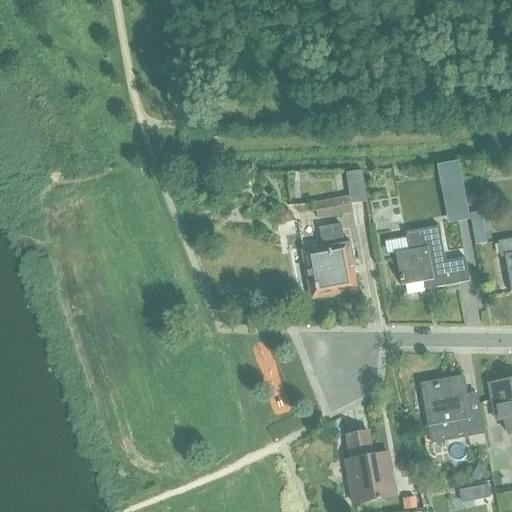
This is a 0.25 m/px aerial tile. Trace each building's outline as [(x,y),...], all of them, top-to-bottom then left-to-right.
[(440,185),(446,184),(462,181),(458,162),(436,166),(440,185)] [(350,205),(366,202),(361,172),(345,175),(349,196),(350,205)] [(313,203),(317,220),(352,213),(350,205),(349,196),(313,203)] [(484,212),(472,214),(478,246),(490,244),(484,212)] [(316,291),(317,298),(355,291),(352,275),(350,275),(349,268),(355,267),(350,243),(344,244),(341,225),(319,229),(322,249),(303,253),(306,267),(310,287),(314,286),(315,291),(316,291)] [(422,283),(424,291),(470,282),(465,259),(446,263),(439,227),(405,234),(408,252),(395,255),(401,287),(422,283)] [(511,239),(498,242),(500,257),(504,257),(511,293),(511,292),(511,239)] [(421,390),(430,444),(484,435),(480,413),(469,415),(462,377),(446,380),(447,385),(421,390)] [(511,381),(488,386),(495,423),(506,421),(508,434),(511,433),(511,381)] [(346,436),(352,465),(356,486),(350,487),(353,505),(395,497),(387,453),(372,456),(367,432),(346,436)] [(480,482),(487,467),(478,463),(471,478),(480,482)] [(491,499),(487,486),(459,492),(461,505),(491,499)]
